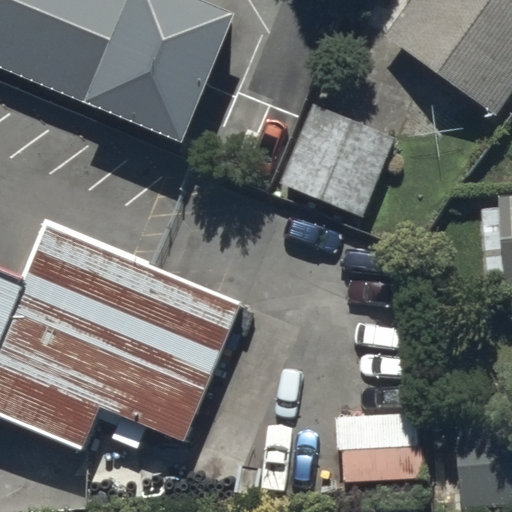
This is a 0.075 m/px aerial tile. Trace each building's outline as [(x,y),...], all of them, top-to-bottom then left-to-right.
[(0,0),(0,74),(87,111),(96,89),(189,128),(243,0),(0,0)] [(511,0),(403,0),(390,19),(499,104),(511,85),(511,0)] [(315,102),(281,182),(364,213),(395,132),(315,102)] [(511,187),(502,188),(510,289),(511,288),(511,187)] [(0,440),(97,475),(112,435),(202,467),(253,325),(64,258),(0,436),(0,440)] [(0,427),(40,318),(0,301),(0,427)] [(345,442),(345,472),(425,471),(424,404),(339,405),(339,441),(345,441),(345,442)] [(511,410),(457,413),(463,500),(511,497),(511,410)]
